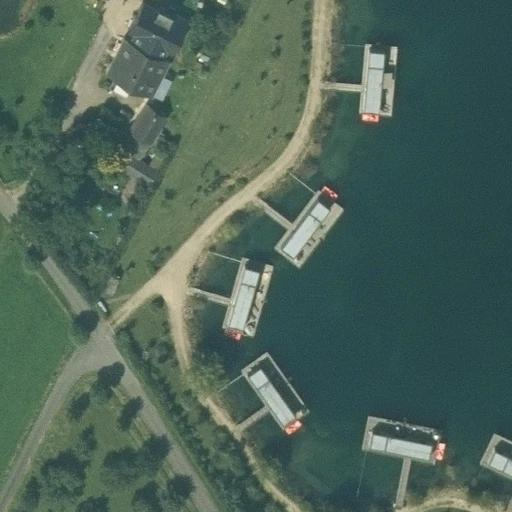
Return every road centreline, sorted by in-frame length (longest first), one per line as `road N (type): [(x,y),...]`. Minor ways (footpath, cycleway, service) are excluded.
road 1 (unclassified): [(207,511),(102,348)]
road 2 (unclassified): [(102,348),(62,386),(0,509)]
road 3 (unclassified): [(102,348),(87,313),(0,197)]
